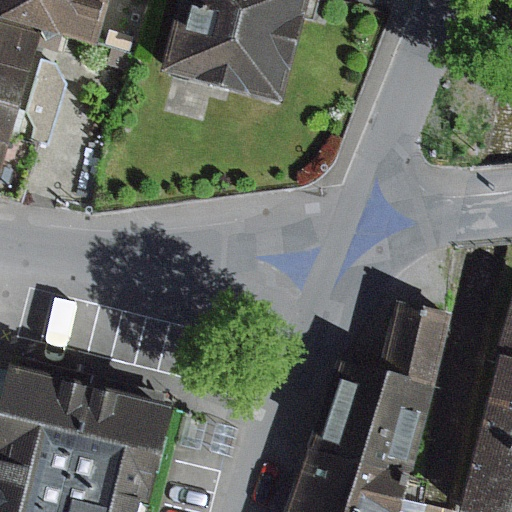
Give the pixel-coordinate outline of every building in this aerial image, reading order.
[(95,51),(109,0),(0,0),(0,24),(40,35),(95,51)] [(178,0),(159,74),(281,107),(308,0),(178,0)] [(0,24),(0,197),(27,203),(41,146),(49,149),(67,88),(55,66),(33,58),(40,35),(0,24)] [(511,511),(511,297),(459,511),(511,511)] [(407,506),(452,317),(397,304),(383,372),(338,364),(285,511),(425,511),(426,509),(407,506)] [(146,511),(172,409),(5,369),(0,391),(0,511),(146,511)]
